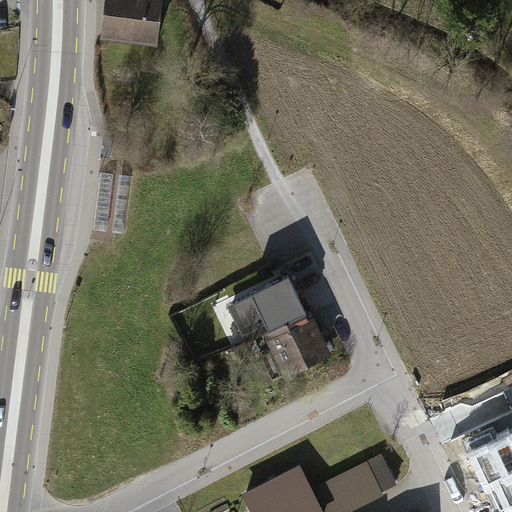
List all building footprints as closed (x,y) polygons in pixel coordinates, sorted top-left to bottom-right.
[(103,0),(99,42),(156,49),(161,0),(103,0)] [(99,229),(128,232),(132,175),(103,173),(99,229)] [(289,270),(225,300),(242,335),(261,326),(263,331),(311,308),(305,294),(301,296),(289,270)] [(311,308),(263,331),(284,374),(332,351),(311,308)] [(490,429),(467,440),(499,507),(511,500),(511,429),(495,438),(490,429)] [(300,466),(244,495),(252,511),(344,511),(397,485),(382,455),(313,490),(300,466)]
